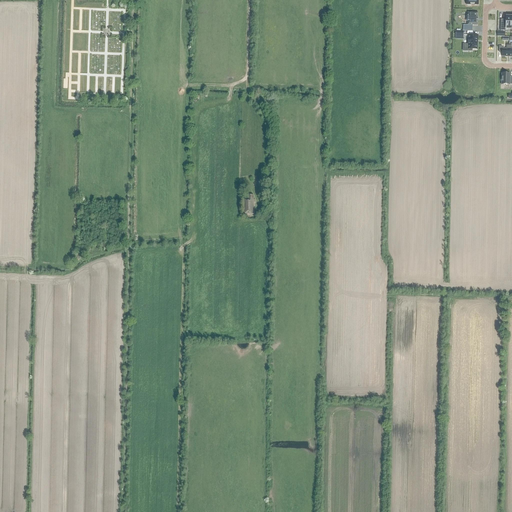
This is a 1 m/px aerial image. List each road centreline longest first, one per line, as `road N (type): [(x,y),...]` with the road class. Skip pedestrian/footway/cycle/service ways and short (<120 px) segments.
road 1 (track): [(247,75),(180,90),(176,511)]
road 2 (track): [(249,0),(247,90),(266,124),(268,196)]
